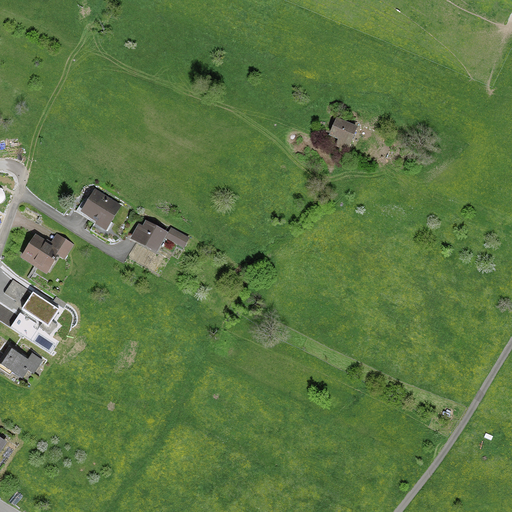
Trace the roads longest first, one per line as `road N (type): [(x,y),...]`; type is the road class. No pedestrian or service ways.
road 1 (track): [(19,190),(51,102),(83,55),(97,53),(231,108)]
road 2 (unclassified): [(511,342),(398,511)]
